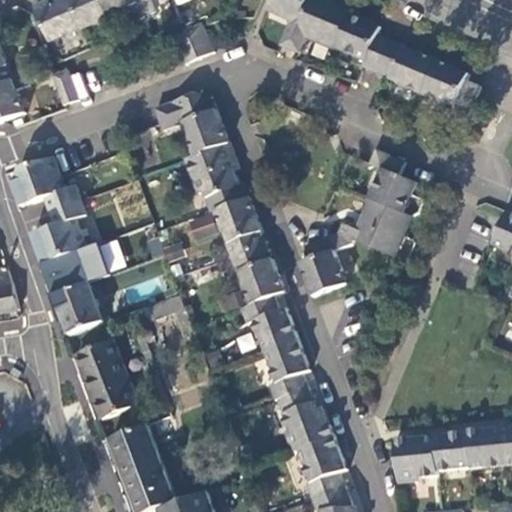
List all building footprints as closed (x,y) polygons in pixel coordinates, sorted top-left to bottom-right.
[(70,0),(59,5),(51,8),(49,4),(37,13),(52,46),(133,13),(138,24),(158,15),(151,0),(174,0),(176,2),(180,0),(70,0)] [(274,0),(269,15),(290,24),(291,32),(283,50),(302,59),(308,42),(337,55),(337,53),(368,67),(366,72),(406,89),(405,91),(446,108),(447,106),(459,111),(457,115),(470,121),(484,89),(471,84),(473,79),(466,76),(431,61),(380,39),(384,30),(370,24),(353,17),(355,13),(336,4),(327,0),(274,0)] [(217,56),(205,31),(203,28),(175,41),(188,69),(217,56)] [(13,76),(0,42),(0,127),(28,117),(19,93),(31,89),(25,72),(13,76)] [(80,104),(69,74),(54,80),(65,110),(80,104)] [(278,300),(289,296),(284,285),(281,276),(280,276),(269,251),(250,202),(253,201),(248,187),(243,189),(237,174),(242,172),(235,153),(225,126),(224,127),(219,116),(216,105),(199,95),(157,112),(166,135),(185,127),(195,153),(193,154),(195,160),(186,164),(200,199),(205,197),(213,217),(216,216),(225,239),(227,238),(231,248),(228,250),(238,275),(240,275),(244,286),(242,287),(251,310),(278,300)] [(339,236),(306,249),(311,263),(301,267),(308,286),(314,301),(351,287),(342,263),(341,265),(337,255),(354,248),(357,245),(397,261),(406,241),(414,220),(407,218),(413,203),(420,188),(401,180),(407,166),(378,153),(371,168),(384,173),(358,233),(344,227),(339,236)] [(15,186),(24,208),(47,199),(52,213),(82,202),(77,188),(67,192),(55,160),(23,171),(15,186)] [(34,236),(45,267),(88,250),(77,220),(87,216),(82,202),(52,213),(58,227),(34,236)] [(194,244),(217,233),(209,214),(185,224),(194,244)] [(511,217),(508,216),(501,233),(495,249),(511,256),(511,217)] [(100,246),(88,250),(45,267),(57,298),(112,277),(100,246)] [(0,314),(21,310),(9,270),(0,272),(0,314)] [(62,311),(72,337),(105,324),(91,285),(57,298),(51,300),(56,313),(62,311)] [(153,318),(184,310),(180,297),(150,305),(153,318)] [(359,511),(355,511),(341,476),(349,473),(343,458),(331,426),(325,410),(319,413),(305,377),(312,374),(306,359),(295,329),(289,313),(284,315),(278,300),(251,310),(243,313),(249,328),(255,326),(278,387),(274,388),(291,434),(288,435),(296,456),(300,455),(312,486),(309,488),(318,511),(359,511)] [(78,356),(104,421),(139,407),(113,342),(78,356)] [(149,426),(112,441),(139,511),(155,511),(178,503),(149,426)] [(496,451),(511,449),(511,430),(498,431),(469,434),(470,436),(456,437),(437,439),(437,446),(431,446),(430,439),(419,440),(397,442),(401,486),(422,484),(422,481),(440,480),(440,474),(497,469),(496,451)] [(511,449),(496,451),(497,469),(511,468),(511,449)] [(217,511),(212,495),(165,511),(217,511)]
